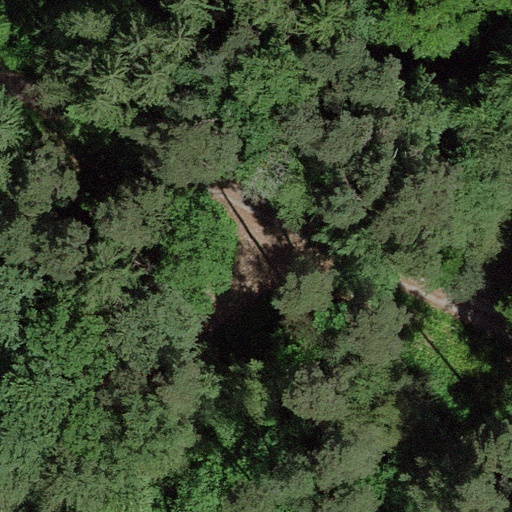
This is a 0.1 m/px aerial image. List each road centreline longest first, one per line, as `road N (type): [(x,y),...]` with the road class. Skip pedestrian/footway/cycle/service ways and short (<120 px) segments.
road 1 (track): [(0,75),(511,329)]
road 2 (track): [(0,459),(245,285),(332,237)]
